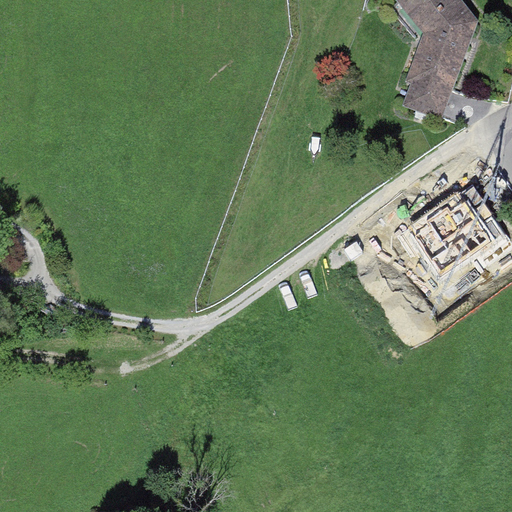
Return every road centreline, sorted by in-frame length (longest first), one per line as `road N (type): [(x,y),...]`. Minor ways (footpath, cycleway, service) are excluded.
road 1 (track): [(511,125),(440,151),(200,324),(162,327),(73,308),(34,284)]
road 2 (track): [(200,324),(159,356),(121,367),(0,359)]
